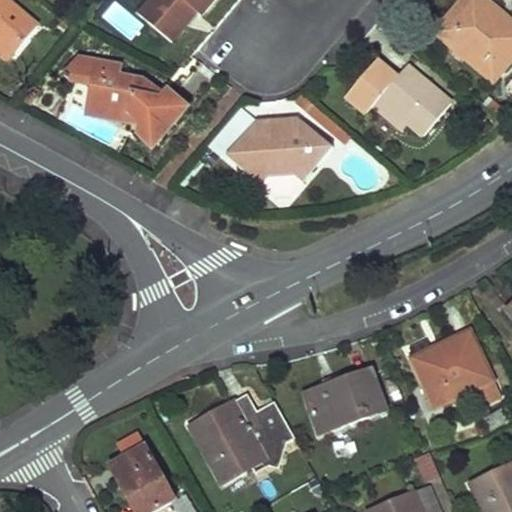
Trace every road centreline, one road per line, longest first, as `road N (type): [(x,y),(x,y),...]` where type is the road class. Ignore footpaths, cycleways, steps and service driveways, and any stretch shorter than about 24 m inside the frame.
road 1 (tertiary): [(251,304),(511,169)]
road 2 (residential): [(251,304),(264,322),(317,324),(418,290),(511,237)]
road 3 (tertiary): [(251,304),(210,260),(138,211),(103,202)]
road 4 (tertiary): [(103,202),(137,249),(169,350)]
road 5 (tertiary): [(34,433),(169,350)]
